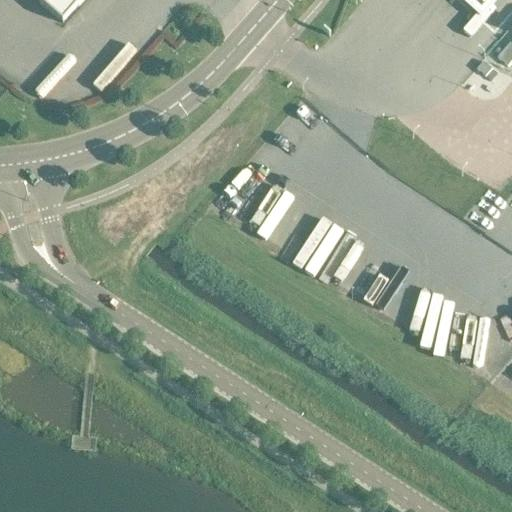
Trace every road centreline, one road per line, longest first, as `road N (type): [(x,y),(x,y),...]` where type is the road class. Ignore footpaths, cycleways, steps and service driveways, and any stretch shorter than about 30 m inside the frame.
road 1 (tertiary): [(421,511),(88,293)]
road 2 (unclassified): [(277,0),(181,106),(135,137),(43,161)]
road 3 (tertiary): [(0,171),(36,266),(88,293)]
road 4 (tertiary): [(88,293),(54,248),(43,161)]
road 5 (unknown): [(7,0),(42,15),(81,15),(138,0)]
